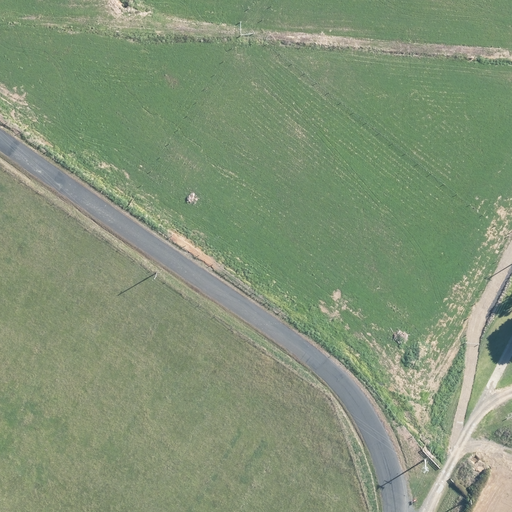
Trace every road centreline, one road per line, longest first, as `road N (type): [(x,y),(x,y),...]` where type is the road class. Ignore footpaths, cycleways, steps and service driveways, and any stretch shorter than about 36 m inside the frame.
road 1 (unclassified): [(391,511),(379,444),(344,385),(0,131)]
road 2 (residential): [(427,511),(511,347)]
